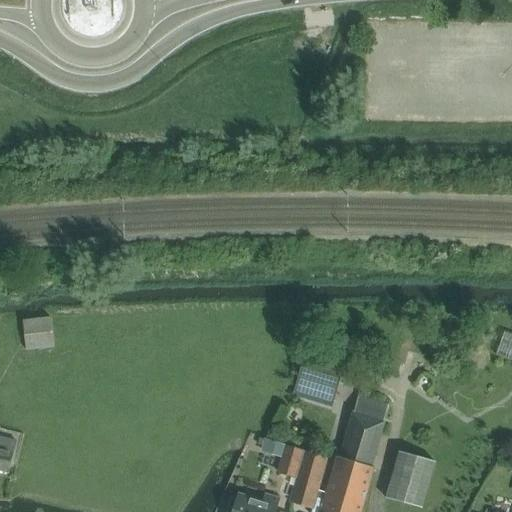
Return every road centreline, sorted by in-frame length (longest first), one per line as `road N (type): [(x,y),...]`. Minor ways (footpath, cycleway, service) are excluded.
road 1 (secondary): [(0,40),(53,75),(102,85),(131,76),(202,23),(312,0)]
road 2 (secondary): [(41,18),(67,52),(99,58),(128,45),(144,17)]
